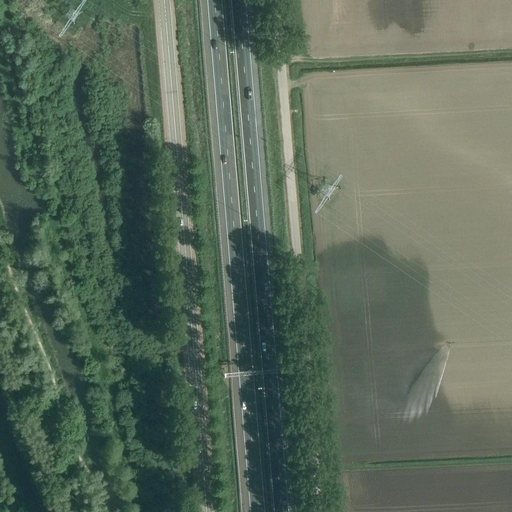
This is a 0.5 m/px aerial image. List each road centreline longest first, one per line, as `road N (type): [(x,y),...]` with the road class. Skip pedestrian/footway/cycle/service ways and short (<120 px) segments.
road 1 (motorway): [(211,0),(257,511)]
road 2 (motorway): [(284,511),(241,0)]
road 3 (tertiary): [(206,511),(164,0)]
road 4 (unclassified): [(316,511),(275,0)]
